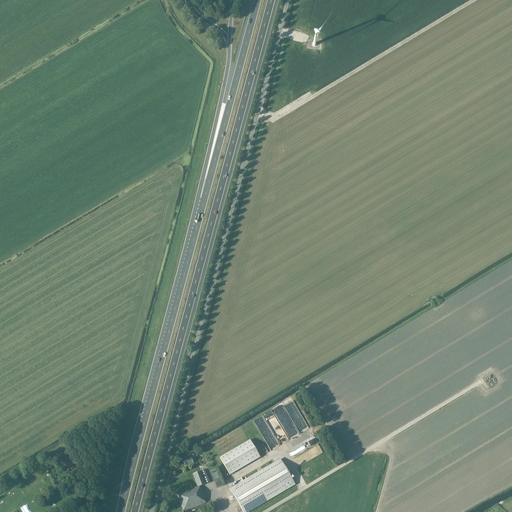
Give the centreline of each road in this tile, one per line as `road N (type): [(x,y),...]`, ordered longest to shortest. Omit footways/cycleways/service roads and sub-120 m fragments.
road 1 (motorway): [(134,511),(271,0)]
road 2 (unclassified): [(151,511),(288,0)]
road 3 (motorway): [(204,198),(120,511)]
road 4 (motorway): [(257,0),(204,198)]
road 5 (motorway): [(229,44),(204,198)]
